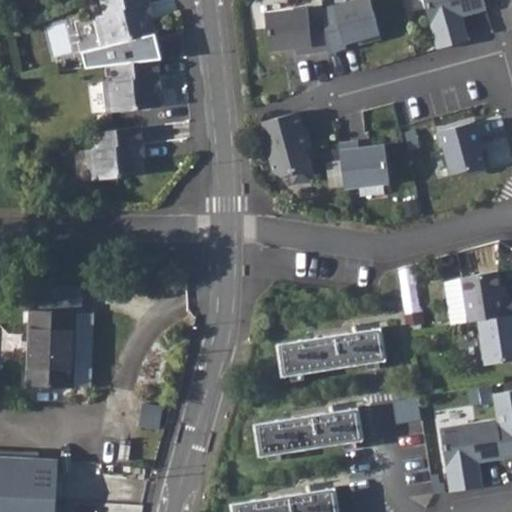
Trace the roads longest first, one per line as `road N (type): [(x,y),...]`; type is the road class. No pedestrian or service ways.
road 1 (tertiary): [(174,511),(182,455),(231,289),(234,230)]
road 2 (residential): [(511,216),(377,246),(234,230)]
road 3 (residential): [(234,230),(0,227)]
road 4 (tertiary): [(234,230),(212,0)]
road 5 (residential): [(338,95),(487,56),(506,67),(511,85)]
